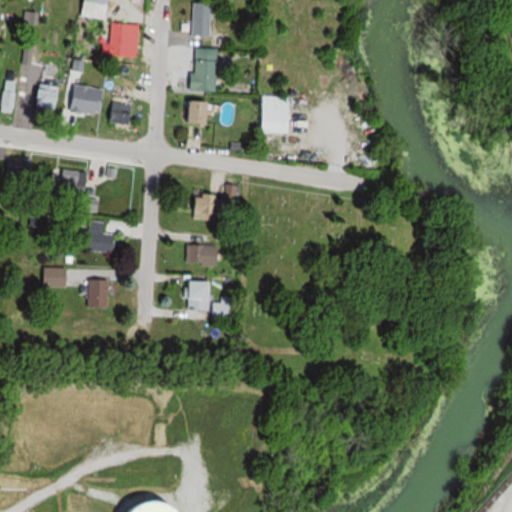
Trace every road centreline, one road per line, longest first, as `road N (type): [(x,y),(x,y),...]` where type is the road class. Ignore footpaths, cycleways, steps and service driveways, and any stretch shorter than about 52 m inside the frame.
road 1 (residential): [(354,181),(156,151)]
road 2 (residential): [(144,314),(156,151)]
road 3 (residential): [(156,151),(0,131)]
road 4 (residential): [(156,151),(158,0)]
